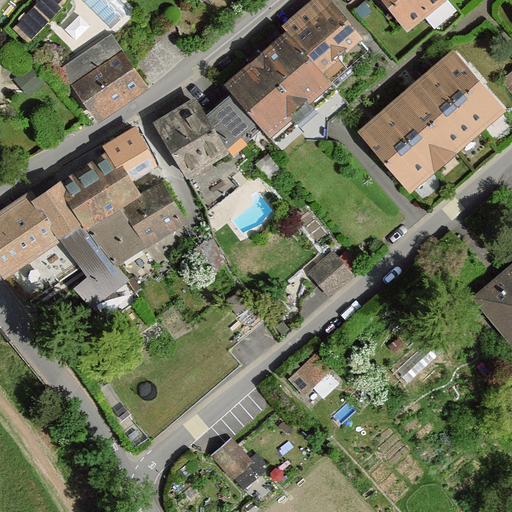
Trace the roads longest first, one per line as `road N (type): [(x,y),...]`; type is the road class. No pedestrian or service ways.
road 1 (residential): [(131,484),(511,162)]
road 2 (residential): [(278,0),(144,103),(0,186)]
road 3 (residential): [(131,484),(79,399),(0,298)]
